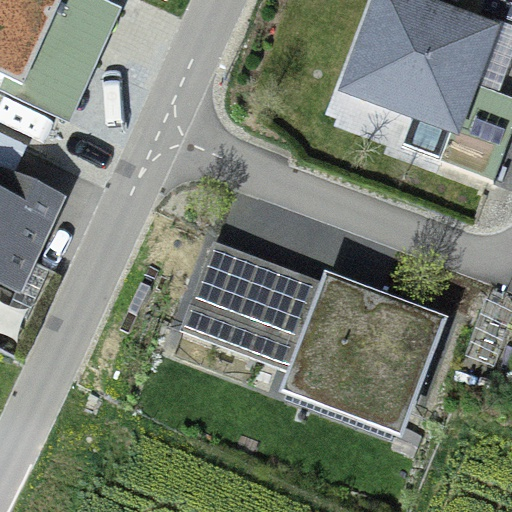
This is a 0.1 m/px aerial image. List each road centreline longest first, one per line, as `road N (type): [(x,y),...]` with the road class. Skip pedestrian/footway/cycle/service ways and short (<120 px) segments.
road 1 (tertiary): [(161,137),(0,487)]
road 2 (residential): [(161,137),(470,260),(511,258)]
road 3 (tertiary): [(220,0),(161,137)]
